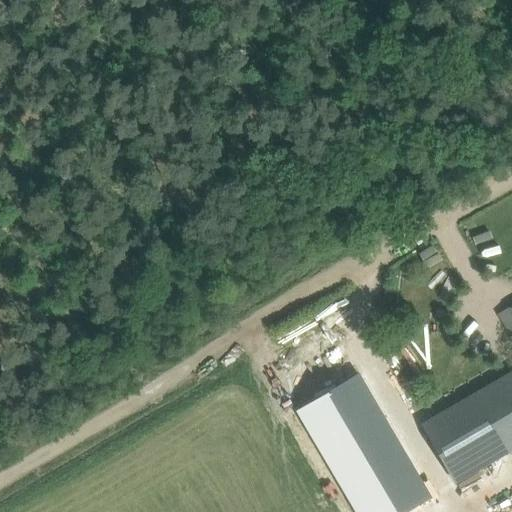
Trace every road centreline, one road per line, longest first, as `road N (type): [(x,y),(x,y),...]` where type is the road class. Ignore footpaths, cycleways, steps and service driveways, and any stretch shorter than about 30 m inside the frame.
road 1 (track): [(0,480),(511,175)]
road 2 (track): [(363,0),(485,190)]
